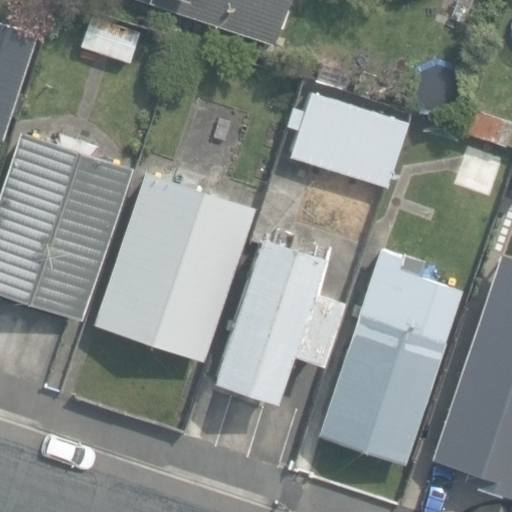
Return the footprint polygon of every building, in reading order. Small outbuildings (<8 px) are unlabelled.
[(137,0),(267,41),(280,0),(137,0)] [(0,133),(33,32),(0,21),(0,133)] [(83,22),(75,45),(126,62),(134,39),(83,22)] [(292,129),(284,155),(383,186),(404,119),(303,88),(297,107),(287,104),(280,125),(292,129)] [(459,104),(451,130),(498,144),(506,119),(459,104)] [(48,141),(11,129),(0,163),(0,293),(75,318),(124,166),(83,152),(86,143),(51,132),(48,141)] [(501,154),(464,142),(451,183),(487,195),(501,154)] [(250,205),(140,171),(89,318),(195,358),(250,205)] [(248,236),(199,381),(265,403),(281,355),(311,365),(332,299),(302,289),(313,257),(248,236)] [(417,262),(372,247),(311,433),(399,462),(456,288),(413,274),(417,262)] [(511,305),(487,297),(433,460),(511,486),(511,305)]
